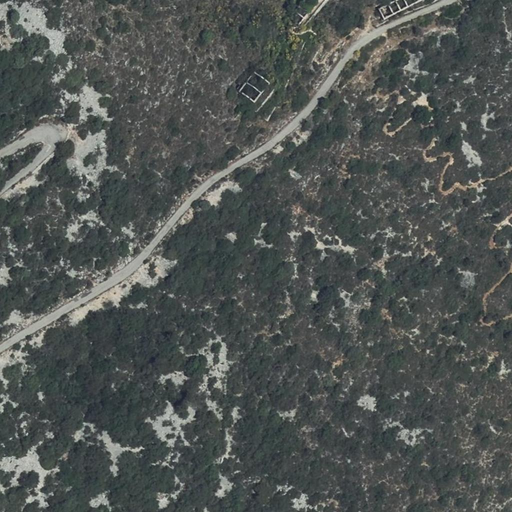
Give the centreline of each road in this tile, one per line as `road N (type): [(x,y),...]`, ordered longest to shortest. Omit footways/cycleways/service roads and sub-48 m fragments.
road 1 (unclassified): [(449,0),(364,39),(293,125),(203,187),(136,263),(0,348)]
road 2 (unclassified): [(0,191),(52,141),(41,131),(0,153)]
